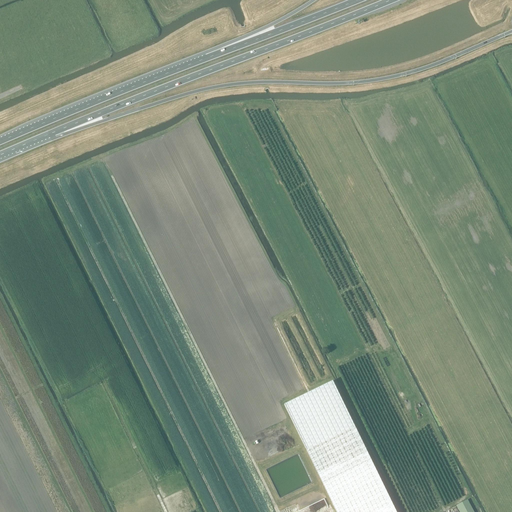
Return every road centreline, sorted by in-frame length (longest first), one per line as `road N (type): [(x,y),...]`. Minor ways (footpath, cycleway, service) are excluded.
road 1 (trunk): [(54,132),(213,86),(394,76),(511,31)]
road 2 (trunk): [(54,132),(390,0)]
road 3 (trunk): [(207,57),(0,141)]
road 4 (trunk): [(357,0),(207,57)]
road 5 (trunk): [(314,0),(207,57)]
